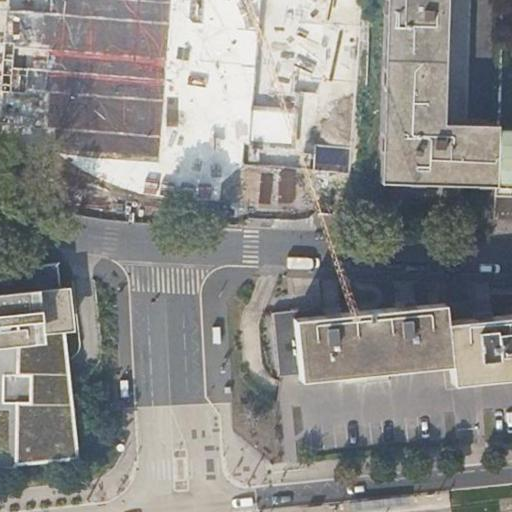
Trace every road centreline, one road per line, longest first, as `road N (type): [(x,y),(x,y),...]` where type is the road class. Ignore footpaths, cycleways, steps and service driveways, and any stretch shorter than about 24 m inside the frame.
road 1 (secondary): [(511,475),(181,510)]
road 2 (secondary): [(181,510),(165,245)]
road 3 (residential): [(293,246),(310,55),(304,0)]
road 4 (residential): [(293,246),(511,252)]
road 5 (secondary): [(0,216),(165,245)]
road 6 (residential): [(165,245),(293,246)]
